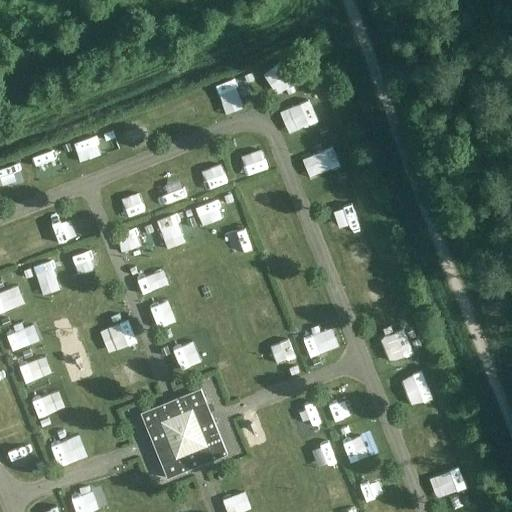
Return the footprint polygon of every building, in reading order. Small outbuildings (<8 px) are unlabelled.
[(279,57),(271,76),(292,84),(300,65),(279,57)] [(252,72),(244,76),(247,82),(255,79),(252,72)] [(173,99),(178,116),(193,112),(189,95),(173,99)] [(315,101),(297,110),(307,131),(326,122),(315,101)] [(149,108),(124,118),(132,137),(157,128),(149,108)] [(326,127),(319,130),(322,137),(329,133),(326,127)] [(114,136),(107,139),(110,145),(117,142),(114,136)] [(70,144),(63,147),(66,154),(73,151),(70,144)] [(32,156),(41,174),(60,164),(51,146),(32,156)] [(12,160),(0,164),(0,177),(16,172),(12,160)] [(209,160),(194,166),(200,183),(216,177),(209,160)] [(244,167),(248,177),(264,171),(260,161),(244,167)] [(345,172),(338,176),(340,182),(348,179),(345,172)] [(352,190),(332,197),(340,219),(360,213),(352,190)] [(249,198),(253,212),(273,207),(270,193),(249,198)] [(232,194),(224,197),(227,203),(235,200),(232,194)] [(205,223),(223,217),(216,196),(197,203),(205,223)] [(70,235),(92,228),(89,217),(67,224),(70,235)] [(195,217),(187,220),(190,227),(197,224),(195,217)] [(123,251),(143,246),(139,225),(118,230),(123,251)] [(152,225),(145,228),(147,235),(155,232),(152,225)] [(368,228),(349,236),(357,255),(376,247),(368,228)] [(0,251),(0,264),(20,259),(17,246),(0,251)] [(257,256),(239,264),(248,285),(267,278),(257,256)] [(42,286),(61,279),(53,257),(34,264),(42,286)] [(31,268),(24,272),(26,278),(34,275),(31,268)] [(369,282),(374,302),(395,297),(391,277),(369,282)] [(119,286),(99,287),(101,307),(120,305),(119,286)] [(259,300),(267,326),(286,320),(278,295),(259,300)] [(388,323),(398,353),(420,346),(409,315),(388,323)] [(170,329),(163,332),(166,338),(173,335),(170,329)] [(169,348),(162,351),(164,358),(172,355),(169,348)] [(30,349),(23,352),(26,359),(33,356),(30,349)] [(419,405),(440,398),(433,377),(412,384),(419,405)] [(148,384),(140,387),(143,394),(150,391),(148,384)] [(141,412),(145,421),(168,478),(228,453),(201,388),(141,412)] [(1,428),(3,437),(22,432),(20,422),(1,428)] [(432,433),(441,461),(461,455),(453,427),(432,433)] [(71,428),(46,437),(57,466),(81,458),(71,428)] [(311,470),(337,462),(330,438),(304,446),(311,470)] [(453,471),(436,480),(446,497),(462,488),(453,471)] [(71,504),(73,511),(96,511),(92,497),(71,504)]
